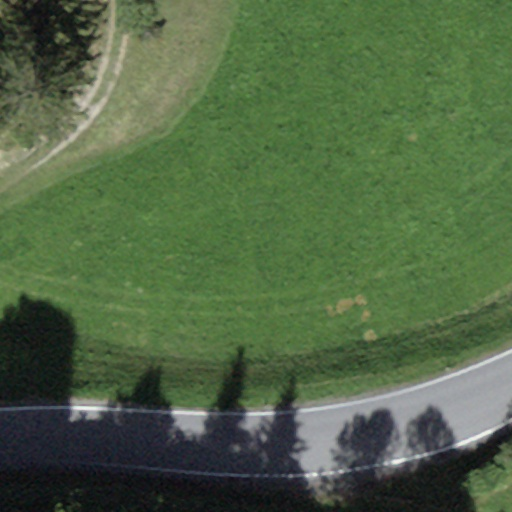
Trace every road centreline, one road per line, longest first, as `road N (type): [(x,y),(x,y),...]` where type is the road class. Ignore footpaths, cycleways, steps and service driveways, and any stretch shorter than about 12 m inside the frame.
road 1 (tertiary): [(511,379),(428,418),(348,435),(184,439),(0,429)]
road 2 (track): [(118,0),(111,57),(83,118),(0,181)]
